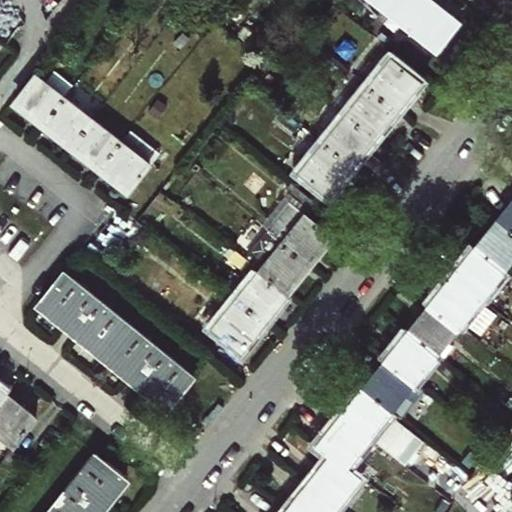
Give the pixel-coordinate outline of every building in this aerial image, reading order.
[(381,0),(408,22),(425,0),(381,0)] [(425,0),(408,22),(438,46),(459,20),(433,0),(425,0)] [(370,87),(393,106),(417,77),(384,51),(372,66),(381,73),(370,87)] [(15,97),(45,120),(65,95),(35,72),(15,97)] [(347,115),(371,134),(393,106),(370,87),(347,115)] [(45,120),(73,142),(92,117),(65,95),(45,120)] [(324,143),(348,162),(371,134),(347,115),(324,143)] [(73,142),(101,164),(121,139),(92,117),(73,142)] [(101,164),(131,187),(150,162),(121,139),(101,164)] [(291,162),(325,190),(348,162),(324,143),(310,161),(299,153),(291,162)] [(310,208),(315,202),(294,185),(289,191),(310,208)] [(306,213),(310,208),(289,191),(262,224),(266,227),(289,199),(306,213)] [(269,230),(307,261),(330,232),(306,213),(289,199),(266,227),(269,230)] [(511,203),(498,221),(511,231),(511,203)] [(475,249),(500,268),(511,252),(511,231),(498,221),(475,249)] [(261,270),(285,289),(307,261),(269,230),(247,258),(249,260),(261,270)] [(453,276),(478,296),(500,268),(475,249),(453,276)] [(225,288),(237,298),(261,270),(249,260),(248,261),(225,288)] [(104,352),(129,322),(65,270),(40,301),(104,352)] [(237,298),(261,318),(285,289),(261,270),(237,298)] [(431,304),(455,324),(478,296),(453,276),(431,304)] [(206,312),(218,322),(237,298),(225,288),(206,312)] [(468,334),(491,306),(478,296),(455,324),(468,334)] [(215,326),(239,346),(261,318),(237,298),(218,322),(215,326)] [(458,346),(446,336),(455,324),(431,304),(409,331),(434,351),(447,361),(458,346)] [(169,405),(194,375),(129,322),(104,352),(169,405)] [(386,360),(411,380),(434,351),(409,331),(386,360)] [(411,380),(424,390),(447,361),(434,351),(411,380)] [(388,408),(401,419),(424,390),(411,380),(386,360),(363,388),(388,408)] [(511,408),(511,392),(504,386),(496,396),(511,408)] [(341,416),(366,436),(388,408),(363,388),(341,416)] [(0,428),(16,441),(35,416),(6,393),(0,399),(0,428)] [(330,455),(356,475),(379,446),(366,436),(341,416),(317,445),(330,455)] [(0,462),(0,481),(0,482),(21,456),(11,449),(0,462)] [(47,511),(95,511),(125,476),(95,452),(47,511)] [(308,483),(333,504),(356,475),(330,455),(308,483)] [(286,511),(326,511),(333,504),(308,483),(286,511)]
